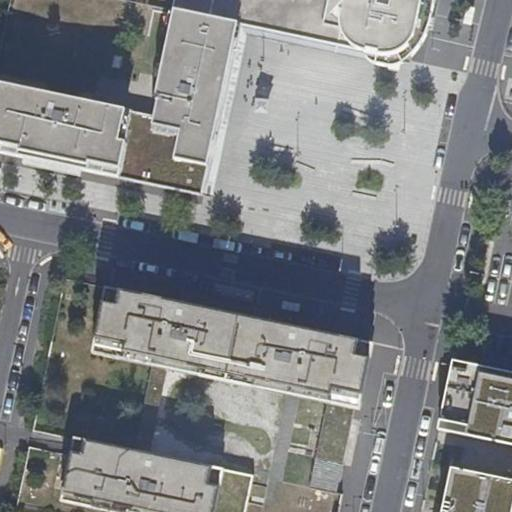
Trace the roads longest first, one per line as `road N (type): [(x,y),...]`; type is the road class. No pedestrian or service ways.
road 1 (residential): [(30,222),(427,305)]
road 2 (residential): [(427,305),(383,511)]
road 3 (unknown): [(325,284),(287,491)]
road 4 (residential): [(427,305),(469,127)]
road 5 (residential): [(30,222),(0,360)]
road 6 (residential): [(469,127),(502,0)]
